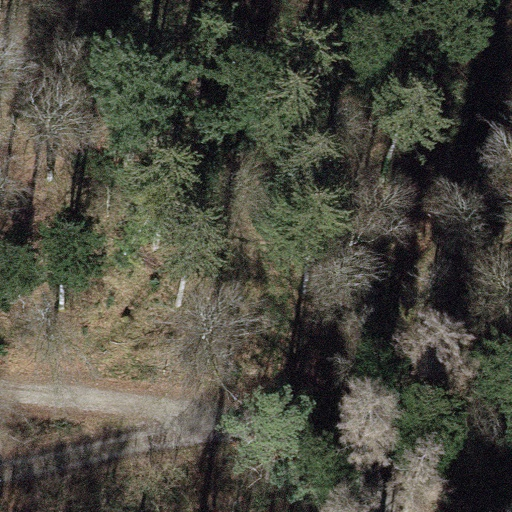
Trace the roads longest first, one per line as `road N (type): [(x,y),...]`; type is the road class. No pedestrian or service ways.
road 1 (track): [(0,471),(139,447),(282,438),(347,464),(380,511)]
road 2 (track): [(0,401),(139,447)]
